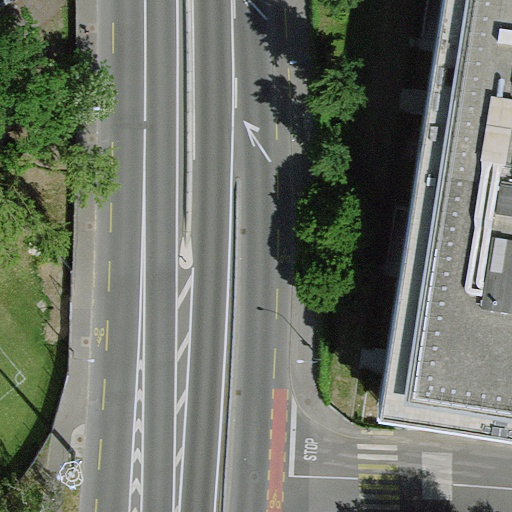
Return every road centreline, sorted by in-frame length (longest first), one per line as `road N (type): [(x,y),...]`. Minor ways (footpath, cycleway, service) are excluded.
road 1 (primary): [(183,511),(213,264),(222,0)]
road 2 (primary): [(142,0),(118,511)]
road 3 (primary): [(147,0),(169,511)]
road 4 (primary): [(253,473),(263,267),(243,0)]
road 5 (residential): [(253,473),(511,487)]
